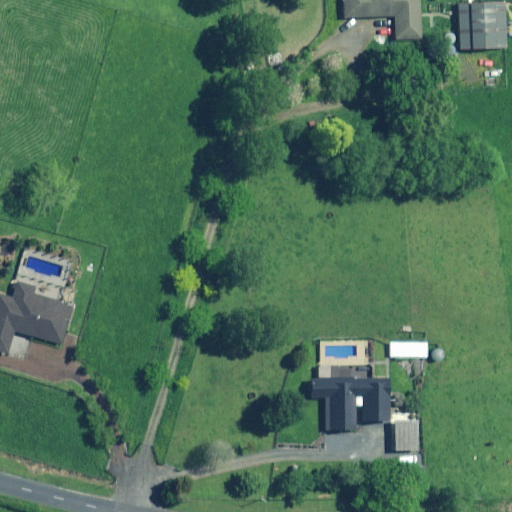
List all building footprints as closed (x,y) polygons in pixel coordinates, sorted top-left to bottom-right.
[(343,0),(344,18),(394,16),(395,40),(421,39),(419,0),(343,0)] [(506,48),(505,2),(458,4),(459,50),(506,48)] [(34,288),(16,283),(11,299),(0,295),(0,352),(7,354),(14,331),(63,345),(74,307),(32,295),(34,288)] [(379,381),(379,379),(369,379),(369,377),(311,376),(310,398),(326,398),(325,430),(355,430),(355,406),(362,406),(362,422),(388,422),(389,382),(385,382),(385,377),(381,377),(381,381),(379,381)] [(395,451),(414,451),(414,447),(417,447),(417,422),(395,422),(395,451)]
